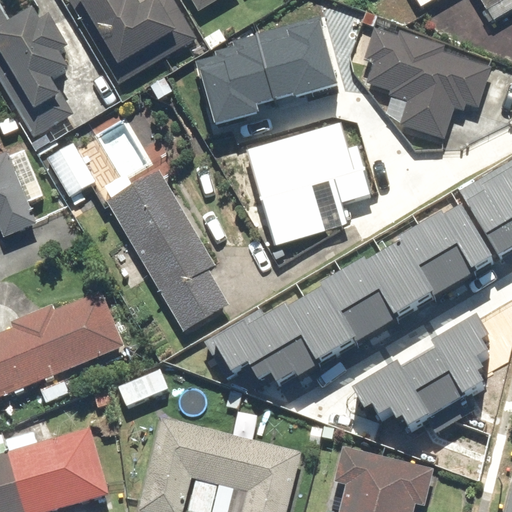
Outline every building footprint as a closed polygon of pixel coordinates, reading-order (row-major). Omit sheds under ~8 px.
[(74,119),(52,82),(71,71),(38,15),(18,27),(1,0),(0,0),(0,81),(37,141),(74,119)] [(176,0),(164,0),(141,14),(132,0),(71,0),(122,88),(154,69),(154,70),(201,42),(176,0)] [(192,0),(202,15),(227,0),(192,0)] [(419,0),(424,9),(440,0),(419,0)] [(482,0),(490,12),(511,0),(482,0)] [(320,16),(257,33),(276,104),(339,86),(320,16)] [(403,129),(446,142),(458,105),(479,112),(493,69),(379,32),(365,75),(415,91),(403,129)] [(199,63),(218,131),(266,117),(263,106),(276,104),(257,33),(234,40),(237,45),(220,50),(222,56),(199,63)] [(330,235),(323,214),(366,201),(343,125),(295,139),(294,138),(249,151),(278,250),(330,235)] [(76,148),(51,162),(73,200),(98,186),(76,148)] [(8,156),(0,158),(0,242),(0,243),(39,227),(23,188),(21,189),(8,156)] [(210,339),(228,370),(242,363),(255,386),(271,377),(278,388),(511,250),(511,161),(461,191),(468,202),(264,323),(257,312),(210,339)] [(164,176),(111,204),(183,333),(235,304),(164,176)] [(0,335),(0,403),(126,351),(102,293),(0,335)] [(352,384),(363,403),(373,398),(382,414),(398,405),(410,425),(488,381),(474,357),(492,347),(486,336),(493,332),(481,311),(430,340),(434,347),(401,365),(397,359),(352,384)] [(118,389),(128,414),(172,395),(162,370),(118,389)] [(69,382),(44,393),(52,411),(77,400),(69,382)] [(261,445),(166,422),(141,511),(184,511),(192,481),(249,495),(244,511),(288,511),(290,505),(291,505),(303,455),(262,444),(261,445)] [(91,434),(0,459),(0,511),(57,511),(109,497),(91,434)] [(346,449),(331,511),(423,511),(433,470),(346,449)]
